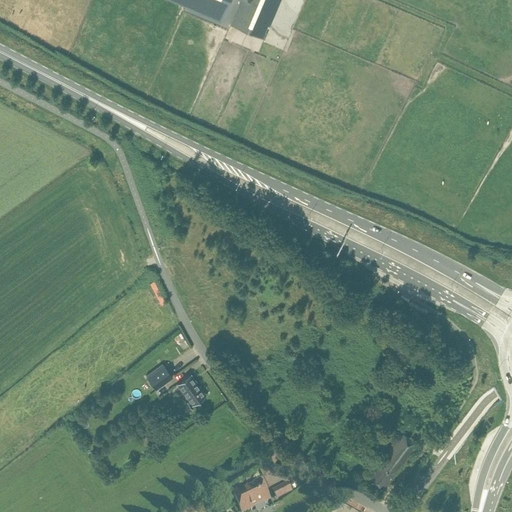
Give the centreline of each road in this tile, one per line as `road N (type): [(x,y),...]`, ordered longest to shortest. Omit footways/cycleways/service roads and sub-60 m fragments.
road 1 (secondary): [(113,109),(296,221),(477,315)]
road 2 (secondary): [(489,290),(113,109)]
road 3 (unclassified): [(184,511),(275,450),(383,511)]
road 4 (secondary): [(113,109),(0,51)]
